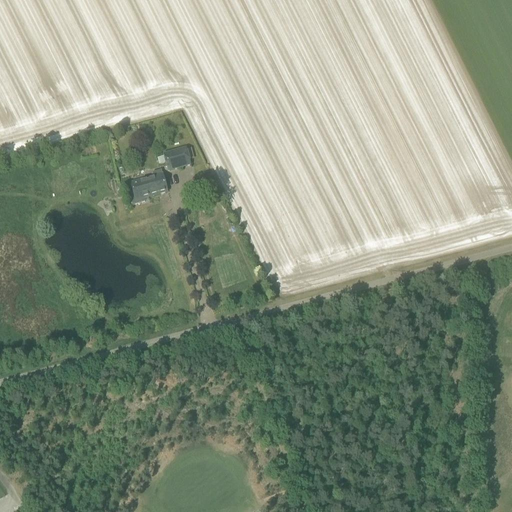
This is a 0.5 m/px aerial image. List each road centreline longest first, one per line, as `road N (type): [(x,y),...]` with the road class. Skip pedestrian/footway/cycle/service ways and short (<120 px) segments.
road 1 (unclassified): [(0,383),(511,248)]
road 2 (track): [(511,219),(490,210),(386,0)]
road 3 (track): [(82,362),(34,231),(45,202)]
